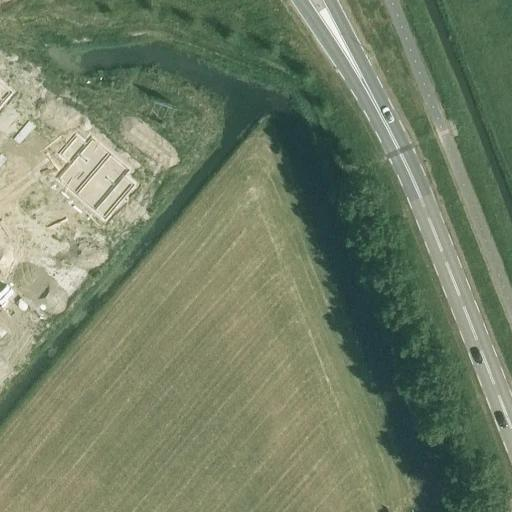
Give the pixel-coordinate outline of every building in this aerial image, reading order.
[(0,82),(0,107),(12,93),(7,88),(5,87),(0,82)] [(29,121),(21,131),(27,136),(35,127),(29,121)] [(21,131),(13,140),(19,145),(27,136),(21,131)] [(62,172),(56,179),(75,196),(111,154),(91,138),(86,144),(85,143),(76,136),(59,155),(68,163),(69,164),(62,172)] [(111,154),(75,196),(105,221),(135,186),(126,178),(124,177),(130,171),(111,154)]
